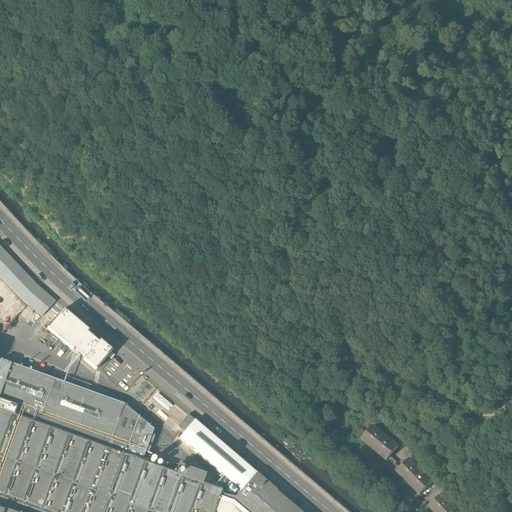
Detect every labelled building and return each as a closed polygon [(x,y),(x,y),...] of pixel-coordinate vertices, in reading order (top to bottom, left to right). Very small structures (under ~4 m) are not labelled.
[(55,302),(0,246),(0,275),(41,317),(55,302)] [(89,331),(63,310),(47,329),(73,351),(74,349),(85,358),(83,360),(96,370),(112,351),(100,341),(98,342),(87,334),(89,331)] [(36,511),(238,511),(229,504),(218,501),(221,492),(202,485),(205,476),(180,467),(177,475),(141,463),(154,430),(127,407),(124,406),(124,405),(123,405),(1,361),(0,361),(0,511),(7,511),(3,511),(2,511),(1,511),(0,511),(0,498),(19,506),(36,511)] [(237,496),(229,504),(238,511),(301,511),(188,415),(178,427),(184,433),(179,439),(241,491),(240,493),(237,491),(235,494),(237,496)] [(403,451),(380,427),(367,439),(390,464),(403,451)] [(434,485),(411,461),(398,473),(421,497),(434,485)] [(457,511),(441,495),(428,507),(432,511),(457,511)] [(7,511),(16,511),(19,506),(0,498),(0,511),(1,511),(2,511),(3,511),(7,511)]
